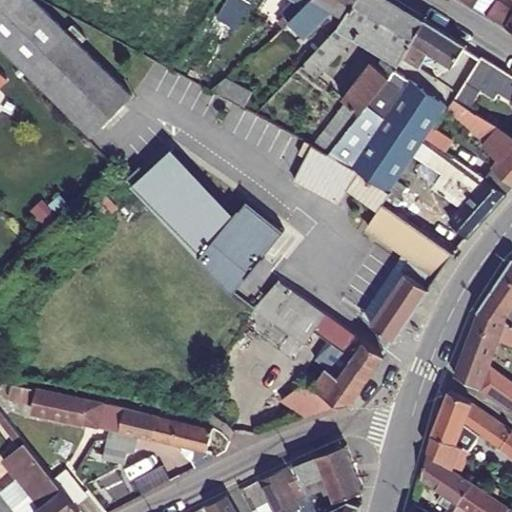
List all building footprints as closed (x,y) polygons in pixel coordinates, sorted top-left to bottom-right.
[(0,0),(0,44),(92,136),(132,96),(35,0),(0,0)] [(230,0),(225,8),(240,17),(250,0),(230,0)] [(316,0),(292,0),(285,10),(261,31),(269,40),(290,22),(316,0)] [(316,0),(290,22),(304,38),(330,15),(332,17),(338,11),(350,18),(357,8),(361,0),(316,0)] [(342,163),(428,21),(393,0),(361,0),(357,8),(350,18),(344,28),(359,37),(389,56),(382,69),(376,66),(352,107),(355,108),(326,155),(338,162),(342,163)] [(511,8),(498,0),(497,0),(488,16),(507,28),(509,27),(511,28),(511,8)] [(456,64),(468,46),(450,35),(437,26),(428,21),(342,163),(358,173),(373,181),(392,191),(428,137),(437,123),(447,107),(450,103),(466,80),(456,74),(441,95),(417,80),(393,121),(386,118),(418,64),(426,69),(436,52),(456,64)] [(334,64),(359,37),(344,28),(322,52),(334,64)] [(334,64),(322,52),(308,67),(320,78),(334,64)] [(511,73),(483,56),(476,66),(477,67),(457,96),(474,106),(491,85),(511,98),(511,73)] [(219,95),(240,107),(249,93),(223,78),(209,89),(219,95)] [(507,157),(499,167),(511,178),(511,130),(474,106),(457,96),(452,104),(450,103),(447,107),(494,138),(490,143),(507,157)] [(456,137),(437,123),(428,137),(448,150),(456,137)] [(338,162),(326,155),(311,146),(292,182),(339,207),(348,191),(358,173),(342,163),(338,162)] [(140,167),(127,179),(235,292),(287,231),(251,199),(238,215),(173,147),(146,173),(140,167)] [(487,179),(448,150),(435,170),(473,196),(450,222),(470,239),(503,201),(509,194),(487,179)] [(423,162),(429,167),(434,161),(428,157),(423,162)] [(511,190),(511,178),(499,167),(487,179),(509,194),(511,190)] [(374,323),(397,340),(438,281),(457,254),(426,232),(384,202),(392,191),(373,181),(358,173),(348,191),(379,211),(368,227),(410,255),(414,258),(405,271),(409,274),(374,323)] [(365,316),(374,323),(409,274),(405,271),(414,258),(410,255),(365,316)] [(511,323),(511,264),(481,310),(507,320),(511,323)] [(366,361),(351,380),(364,389),(387,355),(373,346),(334,321),(332,320),(296,296),(282,289),(264,312),(316,348),(326,335),(366,361)] [(511,343),(511,323),(507,320),(481,310),(480,310),(456,376),(481,388),(511,408),(511,381),(490,367),(500,339),(511,343)] [(303,412),(305,416),(312,415),(324,411),(342,406),(351,405),(354,403),(364,389),(351,380),(332,366),(329,369),(315,387),(307,381),(280,397),(303,412)] [(29,399),(32,384),(14,381),(11,395),(29,399)] [(84,399),(38,388),(34,413),(110,430),(119,432),(125,408),(84,399)] [(451,388),(434,434),(457,443),(466,425),(511,456),(511,428),(490,413),(475,403),(451,388)] [(204,457),(205,464),(218,457),(216,449),(209,448),(213,428),(207,427),(180,421),(179,423),(147,416),(148,413),(140,412),(125,408),(119,432),(195,450),(194,455),(204,457)] [(31,492),(14,505),(18,511),(81,511),(75,504),(66,492),(57,480),(27,441),(4,458),(19,476),(31,492)] [(339,500),(365,489),(362,482),(348,444),(296,465),(306,485),(320,478),(325,488),(331,485),(339,500)] [(459,505),(473,485),(429,455),(422,480),(459,505)] [(151,487),(169,472),(162,463),(143,478),(151,487)] [(319,511),(311,495),(306,485),(296,465),(263,480),(240,490),(251,511),(319,511)] [(66,492),(75,504),(89,493),(70,470),(57,480),(66,492)] [(31,492),(19,476),(2,489),(14,505),(31,492)] [(506,511),(509,509),(473,485),(459,505),(454,511),(506,511)] [(209,511),(236,511),(228,496),(207,506),(209,511)] [(350,502),(332,511),(361,511),(363,506),(363,504),(350,502)]
